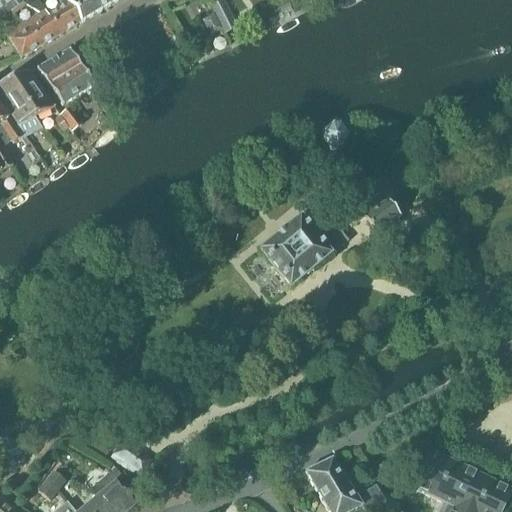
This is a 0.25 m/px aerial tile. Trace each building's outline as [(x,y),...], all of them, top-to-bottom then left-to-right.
[(4,0),(0,3),(0,18),(10,12),(23,3),(20,0),(4,0)] [(66,0),(70,6),(82,25),(123,0),(66,0)] [(223,0),(209,7),(214,15),(222,31),(224,36),(238,29),(223,0)] [(82,25),(70,6),(50,18),(61,37),(82,25)] [(46,13),(42,16),(27,24),(41,49),(61,37),(50,18),(46,13)] [(210,37),(222,31),(214,15),(202,22),(210,37)] [(41,49),(27,24),(6,36),(22,61),(41,49)] [(68,52),(36,71),(62,108),(93,87),(68,52)] [(53,110),(28,74),(10,83),(34,119),(53,110)] [(34,119),(10,83),(0,87),(0,101),(4,108),(1,111),(21,141),(42,132),(34,119)] [(0,109),(0,150),(3,154),(12,168),(24,185),(25,185),(47,171),(28,144),(25,146),(21,141),(1,111),(0,109)] [(68,111),(59,117),(71,133),(79,126),(68,111)] [(333,127),(323,135),(322,142),(329,150),(337,153),(347,144),(348,138),(340,128),(333,127)] [(0,173),(12,168),(3,154),(0,155),(0,173)] [(397,223),(401,220),(387,202),(383,205),(367,182),(341,201),(357,225),(364,220),(377,237),(380,234),(381,235),(397,224),(397,223)] [(300,221),(284,233),(260,253),(290,290),(330,257),(300,221)] [(150,463),(120,443),(108,462),(138,482),(150,463)] [(21,454),(0,460),(0,478),(26,470),(21,454)] [(502,511),(511,494),(432,455),(414,491),(433,500),(428,511),(502,511)] [(351,492),(332,461),(305,474),(316,494),(332,485),(340,499),(351,492)] [(112,485),(96,499),(106,511),(129,511),(135,507),(129,500),(138,493),(124,477),(122,479),(115,470),(106,478),(112,485)] [(54,493),(57,495),(66,483),(53,473),(44,485),(54,493)] [(50,504),(57,495),(54,493),(44,485),(37,494),(50,504)] [(332,485),(316,494),(326,511),(356,511),(362,509),(363,511),(388,511),(384,505),(385,504),(375,488),(357,500),(351,492),(340,499),(332,485)] [(80,511),(106,511),(96,499),(80,511)]
